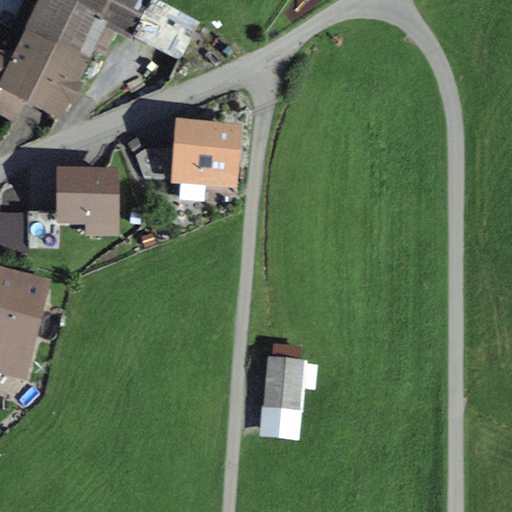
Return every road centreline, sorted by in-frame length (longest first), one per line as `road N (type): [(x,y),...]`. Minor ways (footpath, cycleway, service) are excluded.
road 1 (residential): [(458,511),(455,105),(396,0)]
road 2 (residential): [(227,511),(264,93),(260,58)]
road 3 (residential): [(260,58),(0,170)]
